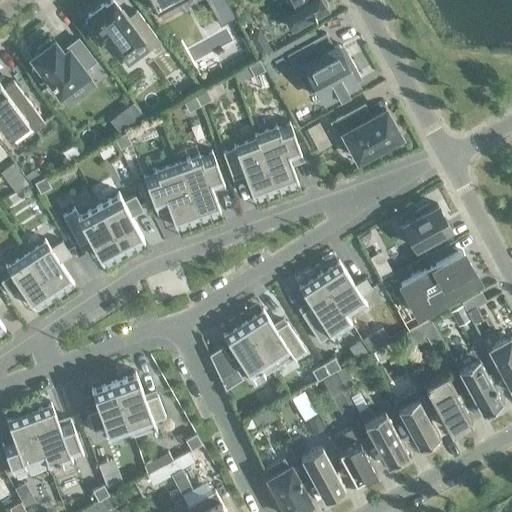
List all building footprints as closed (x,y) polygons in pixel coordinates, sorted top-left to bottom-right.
[(137,11),(127,19),(119,8),(118,8),(112,0),(104,6),(103,4),(87,16),(89,18),(85,21),(99,40),(104,36),(119,56),(141,41),(148,50),(159,42),(137,11)] [(151,0),(156,8),(170,0),(209,0),(221,21),(234,13),(226,0),(151,0)] [(281,0),(284,3),(279,5),(292,29),(327,10),(326,8),(326,4),(325,0),(281,0)] [(325,34),(288,54),(289,55),(291,54),(297,66),(296,67),(296,68),(308,62),(317,79),(313,81),(324,100),(338,92),(339,95),(348,90),(346,87),(361,79),(347,54),(343,56),(337,45),(331,48),(324,36),(326,35),(325,34)] [(39,52),(31,57),(59,94),(68,106),(95,85),(86,74),(87,73),(84,69),(95,61),(80,40),(63,53),(54,41),(52,42),(49,39),(37,49),(39,52)] [(258,59),(249,64),(254,73),(263,68),(258,59)] [(0,83),(0,123),(8,135),(26,121),(33,131),(44,123),(13,81),(4,88),(0,83)] [(206,88),(197,93),(202,102),(211,97),(206,88)] [(193,95),(184,100),(189,109),(198,104),(193,95)] [(133,102),(124,109),(133,121),(142,114),(133,102)] [(357,108),(331,122),(339,137),(344,134),(358,159),(375,149),(377,153),(392,145),(390,141),(400,136),(385,109),(370,118),(366,117),(363,118),(357,108)] [(296,181),(297,183),(298,182),(288,155),(300,150),(295,139),(289,121),(288,122),(288,124),(278,127),(276,124),(275,124),(276,126),(256,133),(255,131),(254,132),(256,138),(258,143),(275,189),(296,181)] [(320,123),(310,128),(309,129),(315,139),(326,133),(320,123)] [(126,132),(117,137),(122,146),(131,141),(126,132)] [(254,197),(275,189),(258,143),(256,138),(235,145),(234,143),(233,144),(234,147),(222,152),(227,164),(231,176),(243,171),(253,199),(254,198),(254,197)] [(218,210),(219,211),(220,211),(210,183),(222,179),(218,168),(211,150),(210,150),(211,152),(200,156),(199,152),(197,153),(198,155),(190,158),(189,156),(185,157),(186,159),(177,163),(197,217),(218,210)] [(176,225),(197,217),(177,163),(156,170),(155,168),(154,169),(155,173),(145,177),(144,175),(143,175),(149,193),(153,204),(165,200),(176,227),(177,227),(176,225)] [(37,169),(27,175),(31,182),(41,176),(37,169)] [(45,176),(35,182),(40,192),(51,186),(45,176)] [(118,194),(98,204),(121,247),(141,236),(142,238),(143,237),(129,211),(140,205),(135,195),(123,201),(118,191),(117,192),(118,194)] [(90,239),(93,244),(101,260),(103,260),(102,258),(121,247),(98,204),(79,215),(74,206),(73,207),(74,209),(62,215),(79,245),(90,239)] [(409,237),(415,248),(451,229),(437,204),(429,209),(427,205),(415,211),(418,215),(402,223),(403,225),(399,228),(405,239),(409,237)] [(71,281),(73,283),(74,282),(57,257),(68,250),(61,240),(51,247),(45,238),(44,239),(45,241),(26,253),(53,293),(71,281)] [(462,250),(400,284),(417,314),(479,280),(462,250)] [(34,306),(53,293),(26,253),(7,266),(6,264),(5,265),(11,274),(0,281),(7,291),(18,284),(34,308),(35,308),(34,306)] [(338,262),(319,274),(346,315),(346,314),(365,302),(366,304),(367,303),(361,294),(372,287),(365,277),(354,284),(338,259),(337,260),(338,262)] [(375,268),(376,269),(381,279),(392,273),(386,262),(375,268)] [(298,285),(308,301),(311,305),(301,312),(319,341),(330,334),(332,338),(333,337),(332,335),(351,323),(346,314),(346,315),(319,274),(300,286),(299,285),(298,285)] [(475,306),(467,311),(473,323),(482,319),(475,306)] [(462,307),(453,312),(452,312),(459,325),(469,319),(462,307)] [(263,310),(244,323),(270,363),(289,351),(290,353),(294,360),(295,359),(294,357),(305,350),(286,321),(276,328),(263,308),(262,309),(263,310)] [(429,319),(419,324),(429,343),(439,338),(429,319)] [(224,333),(223,334),(239,359),(245,369),(251,378),(252,377),(251,376),(270,363),(244,323),(225,335),(224,333)] [(372,335),(365,339),(364,340),(370,349),(378,344),(372,335)] [(511,341),(509,337),(489,348),(511,390),(511,341)] [(222,346),(209,355),(225,389),(226,389),(221,378),(236,368),(222,346)] [(377,349),(370,353),(374,360),(381,357),(377,349)] [(478,357),(457,369),(481,413),(502,401),(478,357)] [(334,359),(332,360),(324,364),(329,373),(338,367),(334,359)] [(322,365),(320,366),(312,371),(317,379),(326,374),(322,365)] [(344,367),(337,372),(345,386),(352,382),(344,367)] [(145,399),(143,393),(135,371),(134,371),(135,373),(113,381),(130,426),(129,427),(133,436),(155,428),(155,430),(157,429),(153,421),(165,417),(157,394),(145,399)] [(446,373),(425,384),(449,430),(453,428),(454,431),(469,423),(467,420),(471,418),(446,373)] [(335,375),(324,381),(335,401),(346,395),(335,375)] [(109,434),(129,427),(130,426),(113,381),(92,389),(91,387),(90,387),(101,415),(88,419),(93,431),(105,426),(108,436),(109,436),(109,434)] [(414,390),(393,401),(397,408),(397,409),(397,410),(398,409),(418,446),(417,446),(418,447),(439,436),(438,435),(418,398),(418,397),(417,397),(414,390)] [(303,391),(291,398),(297,408),(309,401),(303,391)] [(69,419),(69,420),(59,424),(51,402),(49,402),(50,404),(29,412),(46,457),(45,457),(48,467),(70,459),(71,461),(72,460),(71,457),(82,453),(82,455),(83,454),(70,418),(69,419)] [(368,406),(357,412),(386,464),(407,453),(384,411),(374,417),(368,406)] [(6,418),(14,440),(3,444),(3,443),(1,443),(13,475),(14,474),(13,472),(24,468),(25,470),(26,470),(24,465),(45,457),(46,457),(29,412),(8,420),(7,418),(6,418)] [(376,470),(352,427),(331,439),(355,482),(376,470)] [(196,433),(185,439),(191,449),(202,443),(196,433)] [(321,445),(300,457),(323,499),(344,487),(321,445)] [(164,464),(170,476),(181,470),(196,462),(189,450),(164,464)] [(312,503),(291,464),(287,466),(283,459),(266,469),(270,476),(266,478),(285,511),(299,511),(305,509),(304,507),(312,503)] [(181,470),(170,476),(180,494),(191,488),(181,470)] [(115,471),(102,476),(106,487),(119,483),(115,471)] [(98,484),(88,490),(93,500),(103,494),(98,484)] [(226,511),(215,490),(187,505),(190,511),(226,511)] [(107,510),(108,509),(118,504),(113,495),(102,501),(107,510)] [(105,511),(108,511),(107,510),(102,501),(101,498),(75,511),(105,511)]
